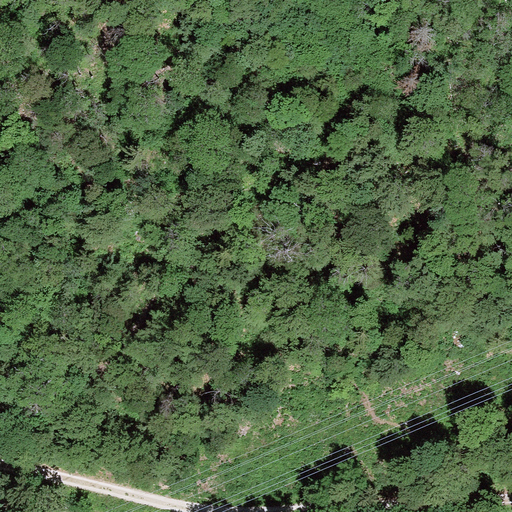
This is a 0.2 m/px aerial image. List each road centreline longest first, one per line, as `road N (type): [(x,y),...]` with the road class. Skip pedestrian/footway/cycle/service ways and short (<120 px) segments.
road 1 (track): [(0,465),(195,511)]
road 2 (track): [(322,511),(511,500)]
